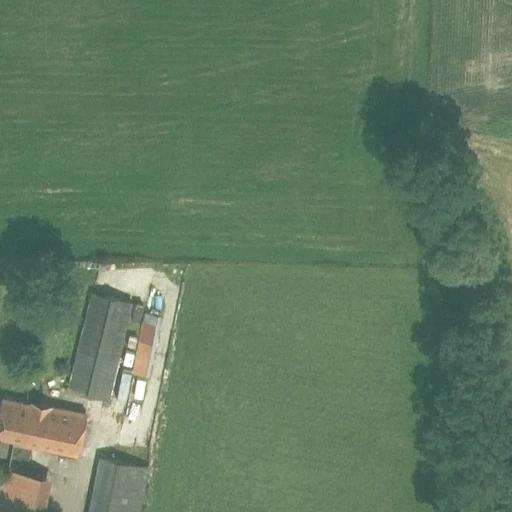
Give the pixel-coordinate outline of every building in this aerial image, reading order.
[(109,396),(132,300),(93,291),(70,387),(109,396)] [(153,376),(167,326),(136,317),(129,341),(141,344),(133,371),(153,376)] [(78,453),(86,411),(32,400),(32,402),(3,396),(0,409),(0,435),(26,441),(26,442),(78,453)] [(139,511),(149,465),(102,455),(90,511),(139,511)] [(0,479),(0,511),(33,511),(42,475),(3,467),(0,479)]
